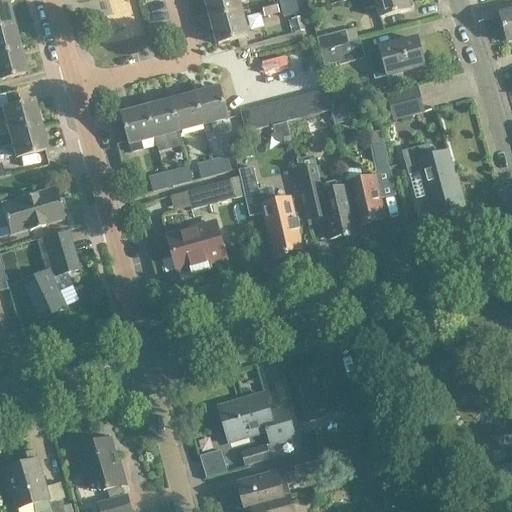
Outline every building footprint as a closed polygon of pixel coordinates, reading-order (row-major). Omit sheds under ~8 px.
[(238,0),(206,0),(212,20),(242,12),(238,0)] [(239,0),(241,8),(274,4),(273,0),(239,0)] [(283,18),(298,14),(294,0),(289,0),(279,3),(283,18)] [(360,0),(364,11),(378,7),(381,18),(410,10),(407,0),(360,0)] [(0,27),(10,25),(4,1),(0,2),(0,27)] [(511,11),(500,15),(507,42),(511,40),(511,11)] [(242,12),(212,20),(219,44),(248,37),(242,12)] [(0,27),(0,53),(16,49),(10,25),(0,27)] [(320,52),(348,45),(348,44),(349,44),(345,32),(316,39),(320,52)] [(423,45),(419,43),(418,39),(381,49),(382,50),(371,53),(374,65),(373,66),(376,79),(410,70),(413,73),(421,71),(422,67),(425,67),(422,56),(425,53),(423,45)] [(348,45),(320,52),(324,65),(352,57),(348,45)] [(16,49),(0,53),(0,79),(23,74),(16,49)] [(393,122),(425,114),(417,88),(386,97),(393,122)] [(327,89),(316,92),(322,113),(333,110),(327,89)] [(221,90),(196,96),(204,126),(229,119),(221,90)] [(305,95),(311,116),(322,113),(316,92),(305,95)] [(305,95),(295,98),(301,119),(311,116),(305,95)] [(174,102),(181,132),(204,126),(196,96),(174,102)] [(284,101),(290,122),(301,119),(295,98),(284,101)] [(284,101),(274,103),(279,125),(290,122),(284,101)] [(0,121),(4,121),(7,134),(37,127),(30,102),(0,109),(0,121)] [(174,102),(148,109),(156,139),(181,132),(174,102)] [(269,127),(279,125),(274,103),(263,106),(269,127)] [(263,106),(253,109),(258,130),(269,127),(263,106)] [(123,116),(131,145),(129,146),(132,155),(143,152),(141,143),(156,139),(148,109),(123,116)] [(258,130),(253,109),(241,112),(247,133),(258,130)] [(6,147),(11,146),(14,159),(43,152),(37,127),(7,134),(3,136),(6,147)] [(369,146),(375,172),(388,169),(382,143),(369,146)] [(462,206),(451,164),(448,153),(432,157),(429,146),(401,154),(408,178),(422,174),(432,214),(462,206)] [(213,161),(217,176),(232,172),(228,157),(213,161)] [(217,176),(213,161),(197,165),(200,180),(217,176)] [(165,173),(168,189),(176,186),(192,182),(188,168),(165,173)] [(272,188),(259,192),(253,168),(240,171),(251,218),(264,215),(275,260),(289,256),(289,255),(303,252),(290,199),(276,202),(272,188)] [(360,236),(358,229),(357,229),(348,188),(347,188),(323,194),(316,168),(299,172),(311,220),(325,217),(330,240),(345,237),(345,240),(360,236)] [(376,177),(362,181),(359,170),(344,174),(347,188),(348,188),(357,229),(358,229),(371,226),(371,223),(386,220),(376,177)] [(165,173),(164,174),(148,178),(152,193),(168,189),(165,173)] [(186,193),(191,212),(234,200),(229,182),(186,193)] [(62,221),(61,218),(65,217),(60,201),(56,203),(52,189),(33,195),(34,196),(18,201),(18,200),(0,206),(0,209),(6,228),(0,229),(0,239),(9,237),(9,238),(28,232),(29,233),(43,228),(43,227),(62,221)] [(225,261),(218,239),(220,238),(216,224),(184,234),(184,233),(167,238),(177,271),(191,268),(193,276),(209,271),(208,266),(225,261)] [(77,271),(66,232),(35,242),(41,261),(49,258),(54,278),(77,271)] [(10,254),(0,256),(0,266),(1,269),(4,281),(16,278),(13,265),(10,254)] [(64,309),(47,273),(15,289),(32,324),(64,309)] [(340,391),(332,393),(324,367),(293,376),(305,417),(344,406),(347,419),(359,416),(351,386),(340,389),(340,391)] [(270,415),(264,396),(219,409),(229,444),(267,433),(271,448),(295,441),(287,410),(270,415)] [(104,493),(108,492),(111,500),(99,504),(100,511),(132,511),(128,496),(124,497),(122,488),(124,487),(109,437),(92,442),(94,446),(80,450),(86,471),(81,472),(86,487),(101,483),(104,493)] [(376,442),(357,450),(361,459),(380,451),(376,442)] [(246,467),(271,460),(267,445),(242,453),(246,467)] [(323,461),(320,448),(289,457),(292,469),(323,461)] [(20,457),(23,466),(6,471),(18,511),(49,501),(37,462),(36,462),(33,453),(20,457)] [(243,511),(244,511),(250,511),(250,510),(283,501),(283,500),(276,474),(236,485),(243,511)] [(250,510),(250,511),(292,511),(289,499),(283,500),(283,501),(250,510)] [(65,511),(64,508),(62,501),(50,505),(49,505),(51,511),(65,511)]
